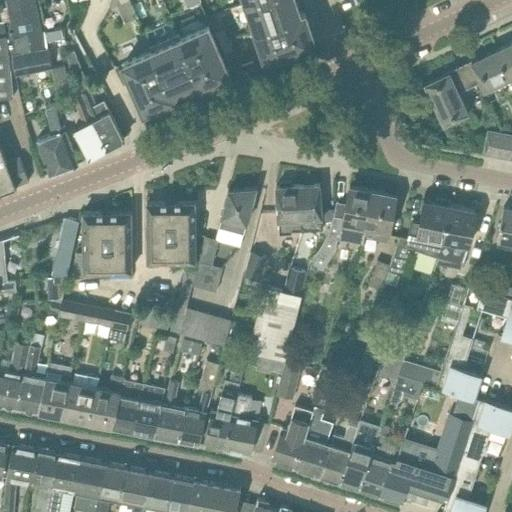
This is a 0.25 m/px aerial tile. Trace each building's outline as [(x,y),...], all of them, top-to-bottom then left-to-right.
[(12,53),(47,46),(46,40),(44,30),(41,31),(35,0),(5,0),(9,20),(2,22),(4,35),(0,35),(0,96),(14,94),(11,67),(14,67),(12,53)] [(295,0),(248,0),(247,0),(256,28),(300,13),(295,0)] [(300,13),(256,28),(266,57),(315,41),(305,12),(300,13)] [(178,32),(177,32),(200,83),(228,71),(208,25),(180,36),(178,32)] [(60,27),(44,30),(46,40),(62,37),(60,27)] [(224,27),(215,31),(220,42),(229,38),(224,27)] [(150,45),(151,49),(171,91),(197,79),(199,84),(200,83),(177,32),(150,45)] [(229,38),(220,42),(224,53),(233,49),(229,38)] [(509,77),(511,75),(511,40),(495,49),(509,77)] [(12,53),(14,67),(15,75),(52,67),(48,46),(47,46),(12,53)] [(124,61),(144,108),(173,95),(171,91),(151,49),(124,61)] [(233,49),(224,53),(231,68),(240,64),(233,49)] [(484,89),(509,77),(495,49),(472,60),(480,81),(484,89)] [(103,97),(94,102),(73,50),(67,52),(70,67),(76,80),(75,81),(79,92),(91,118),(106,146),(124,137),(109,108),(103,97)] [(448,71),(425,82),(443,123),(467,112),(457,89),(463,87),(464,89),(480,81),(472,60),(471,58),(448,70),(448,71)] [(52,67),(57,91),(70,88),(64,64),(52,67)] [(89,156),(106,146),(91,118),(79,92),(72,95),(83,123),(74,128),(89,156)] [(78,161),(78,160),(65,129),(58,102),(48,104),(54,132),(36,139),(49,172),(78,161)] [(497,155),(502,132),(488,129),(483,152),(497,155)] [(0,191),(17,185),(16,184),(29,179),(11,132),(0,136),(0,191)] [(511,133),(502,132),(497,155),(511,158),(511,152),(511,133)] [(292,181),(280,182),(280,185),(276,185),(279,233),(298,232),(299,230),(300,219),(298,184),(293,184),(292,181)] [(320,182),(298,184),(300,219),(299,230),(299,232),(313,231),(323,230),(322,218),(321,202),(320,182)] [(318,253),(313,260),(322,267),(335,249),(337,237),(350,239),(351,233),(364,236),(365,230),(372,189),(349,184),(345,204),(343,216),(333,213),(331,221),(329,227),(326,233),(321,241),(317,246),(314,251),(318,253)] [(219,225),(244,231),(256,186),(228,188),(219,225)] [(372,189),(365,230),(375,232),(374,237),(375,238),(387,240),(393,213),(396,193),(372,189)] [(390,263),(384,280),(396,284),(400,273),(403,274),(413,247),(436,255),(442,238),(450,203),(449,203),(450,199),(436,197),(435,201),(424,199),(420,222),(413,220),(407,237),(400,234),(390,263)] [(195,259),(195,200),(147,200),(147,259),(195,259)] [(442,238),(436,255),(447,259),(462,264),(469,244),(472,228),(476,208),(450,203),(442,238)] [(511,207),(503,205),(499,225),(497,237),(511,240),(511,207)] [(131,210),(83,210),(83,230),(83,251),(84,269),(131,269),(131,230),(131,210)] [(67,275),(79,219),(65,216),(52,273),(52,274),(46,275),(46,276),(67,275)] [(193,281),(192,283),(216,290),(223,265),(212,262),(218,238),(205,235),(198,258),(196,268),(194,275),(193,281)] [(265,255),(249,250),(243,273),(259,277),(265,255)] [(383,281),(384,280),(390,263),(376,258),(368,284),(381,288),(383,281)] [(289,265),(284,288),(299,291),(304,269),(289,265)] [(186,266),(185,272),(194,275),(196,268),(186,266)] [(185,272),(183,278),(193,281),(194,275),(185,272)] [(48,297),(61,296),(62,296),(67,275),(46,276),(48,297)] [(183,278),(181,285),(191,287),(192,283),(193,281),(183,278)] [(0,280),(0,291),(18,290),(17,279),(0,280)] [(511,295),(511,292),(511,285),(503,283),(500,292),(511,295)] [(247,349),(244,359),(257,362),(271,365),(283,368),(287,352),(302,292),(299,291),(284,288),(265,284),(247,349)] [(181,285),(180,291),(189,293),(191,287),(181,285)] [(511,296),(482,287),(476,307),(507,316),(502,333),(511,336),(511,296)] [(180,291),(178,297),(188,300),(189,293),(180,291)] [(62,296),(61,296),(57,312),(83,318),(87,302),(62,296)] [(178,297),(176,303),(186,306),(188,300),(178,297)] [(87,302),(83,318),(104,322),(111,324),(115,308),(87,302)] [(473,396),(474,394),(480,373),(463,367),(473,337),(462,333),(471,304),(463,302),(441,369),(436,384),(435,385),(473,396)] [(176,303),(175,310),(176,310),(184,312),(186,306),(176,303)] [(139,318),(156,322),(159,309),(142,305),(139,318)] [(181,325),(179,331),(180,331),(211,340),(211,341),(224,344),(224,343),(231,318),(186,306),(184,312),(183,318),(181,325)] [(111,324),(108,337),(124,340),(130,311),(115,308),(111,324)] [(176,310),(175,316),(183,318),(184,312),(176,310)] [(162,311),(160,318),(168,320),(170,313),(162,311)] [(405,314),(396,339),(408,342),(416,318),(405,314)] [(175,316),(173,322),(181,325),(183,318),(175,316)] [(160,318),(158,325),(166,328),(168,320),(160,318)] [(173,322),(171,328),(179,331),(181,325),(173,322)] [(40,344),(41,344),(43,333),(33,331),(30,342),(17,406),(36,410),(44,374),(34,372),(40,344)] [(371,331),(365,353),(386,359),(392,338),(371,331)] [(163,348),(173,351),(176,336),(166,334),(163,348)] [(180,349),(198,354),(202,342),(183,337),(180,349)] [(0,356),(0,403),(13,406),(26,341),(15,339),(11,359),(0,356)] [(396,339),(387,362),(392,364),(399,366),(402,358),(403,357),(408,342),(396,339)] [(223,447),(231,411),(246,349),(237,347),(229,378),(225,377),(216,408),(211,407),(203,442),(223,447)] [(303,356),(288,353),(278,392),(293,396),(303,356)] [(399,366),(397,372),(423,380),(436,384),(441,369),(403,357),(402,358),(399,366)] [(186,405),(177,438),(199,442),(203,422),(206,409),(213,383),(219,362),(206,358),(198,387),(203,389),(198,408),(186,405)] [(61,415),(71,364),(47,359),(44,374),(36,410),(61,415)] [(74,371),(65,416),(89,420),(97,385),(99,376),(74,371)] [(397,372),(387,403),(396,406),(398,400),(401,398),(403,392),(417,397),(423,380),(397,372)] [(108,388),(97,385),(89,420),(112,425),(123,378),(123,375),(111,373),(108,388)] [(144,382),(123,378),(112,425),(133,429),(144,382)] [(177,438),(186,405),(173,403),(178,381),(170,379),(157,434),(177,438)] [(133,429),(154,433),(165,386),(144,382),(133,429)] [(312,407),(293,465),(315,472),(321,453),(326,439),(331,422),(319,418),(319,417),(321,410),(323,411),(329,391),(326,390),(320,388),(318,388),(312,407)] [(231,411),(223,447),(250,453),(255,429),(258,417),(247,415),(249,408),(251,396),(252,394),(236,391),(231,411)] [(511,419),(511,406),(481,396),(474,394),(473,396),(479,398),(472,420),(460,455),(480,461),(491,425),(508,430),(511,419)] [(293,465),(312,407),(304,404),(303,405),(295,402),(287,427),(283,426),(272,459),(293,465)] [(402,437),(383,495),(402,501),(408,484),(447,497),(460,455),(472,420),(450,413),(439,448),(402,437)] [(333,432),(330,440),(325,455),(319,474),(339,480),(356,424),(358,418),(350,416),(348,420),(343,435),(333,432)] [(379,423),(360,417),(359,419),(358,418),(356,424),(339,480),(358,486),(369,453),(379,423)] [(381,424),(379,423),(369,453),(358,486),(380,493),(392,457),(397,444),(384,439),(386,433),(379,431),(381,424)] [(0,439),(0,474),(2,475),(2,474),(5,461),(9,442),(0,439)] [(34,447),(13,442),(6,476),(4,511),(15,511),(18,478),(28,480),(34,447)] [(34,511),(47,511),(59,451),(38,447),(34,467),(31,480),(40,482),(34,511)] [(80,456),(59,451),(47,511),(59,511),(64,487),(74,489),(80,456)] [(482,511),(485,503),(468,497),(480,461),(460,455),(442,511),(482,511)] [(77,490),(74,506),(85,508),(83,511),(94,511),(105,460),(84,456),(80,476),(77,490)] [(106,511),(109,498),(106,498),(107,495),(119,498),(126,465),(105,460),(94,511),(106,511)] [(125,485),(123,498),(133,501),(130,511),(142,511),(151,469),(129,465),(125,485)] [(142,511),(159,511),(161,506),(164,506),(170,473),(151,469),(142,511)] [(170,494),(167,507),(175,509),(187,511),(194,478),(174,474),(170,494)] [(187,511),(210,511),(216,482),(194,478),(187,511)] [(252,511),(254,508),(236,503),(239,487),(216,482),(210,511),(252,511)] [(257,496),(254,508),(252,511),(308,511),(303,510),(302,511),(288,511),(286,511),(287,505),(280,503),(279,509),(263,504),(265,498),(257,496)]
